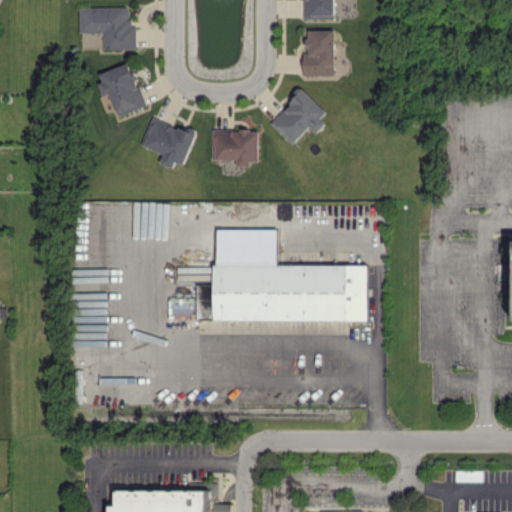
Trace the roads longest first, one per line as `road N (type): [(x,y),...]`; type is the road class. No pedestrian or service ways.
road 1 (residential): [(257,440),(511,439)]
road 2 (residential): [(174,0),(180,76),(208,90),(259,81),(267,0)]
road 3 (residential): [(119,464),(245,464),(257,440)]
